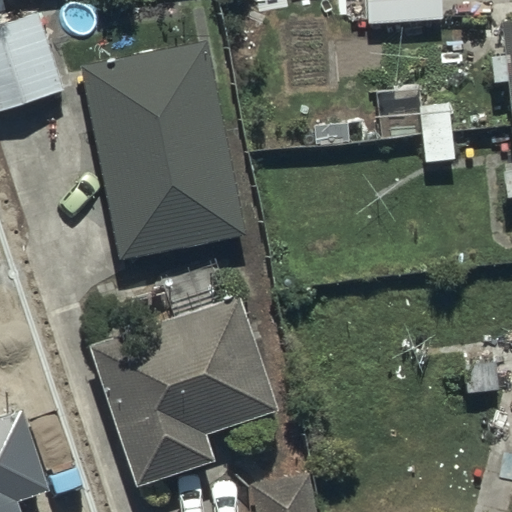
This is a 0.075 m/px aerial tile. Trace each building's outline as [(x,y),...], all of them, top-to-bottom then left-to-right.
[(365,0),(367,24),(443,19),(441,0),(365,0)] [(0,112),(64,92),(39,14),(0,25),(0,112)] [(511,20),(500,22),(504,56),(489,58),(492,85),(506,83),(511,135),(511,172),(502,173),(505,199),(511,198),(511,20)] [(118,262),(245,237),(207,41),(80,65),(118,262)] [(425,164),(455,160),(448,104),(418,107),(425,164)] [(88,347),(136,490),(215,464),(206,437),(278,414),(239,297),(88,347)] [(498,391),(496,364),(465,366),(467,394),(498,391)] [(0,417),(0,511),(19,511),(16,501),(50,490),(23,409),(0,417)] [(316,511),(311,476),(249,485),(253,511),(316,511)]
